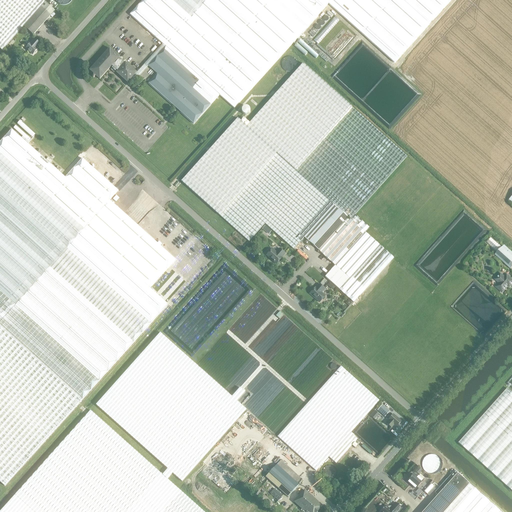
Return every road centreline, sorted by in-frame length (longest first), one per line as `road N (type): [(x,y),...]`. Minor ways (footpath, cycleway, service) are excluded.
road 1 (unclassified): [(422,420),(39,76)]
road 2 (tertiary): [(422,420),(511,320)]
road 3 (tertiary): [(341,511),(422,420)]
